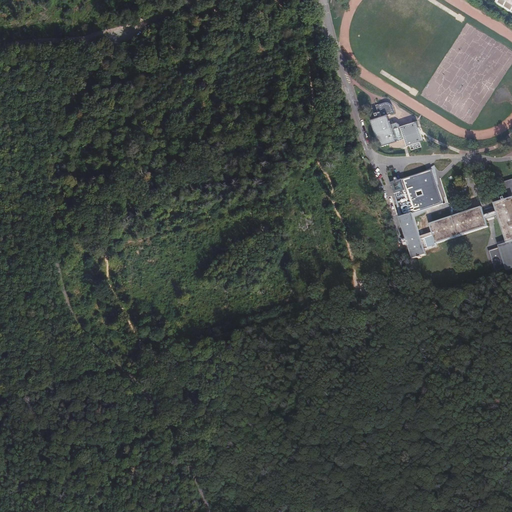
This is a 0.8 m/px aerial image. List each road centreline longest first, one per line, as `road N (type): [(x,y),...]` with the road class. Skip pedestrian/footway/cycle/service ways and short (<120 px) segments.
road 1 (track): [(119,368),(80,329),(62,294),(50,226),(51,139),(81,78),(142,24)]
road 2 (track): [(213,511),(163,411),(119,368)]
road 3 (track): [(0,48),(86,40),(142,24)]
road 4 (track): [(107,511),(147,394)]
